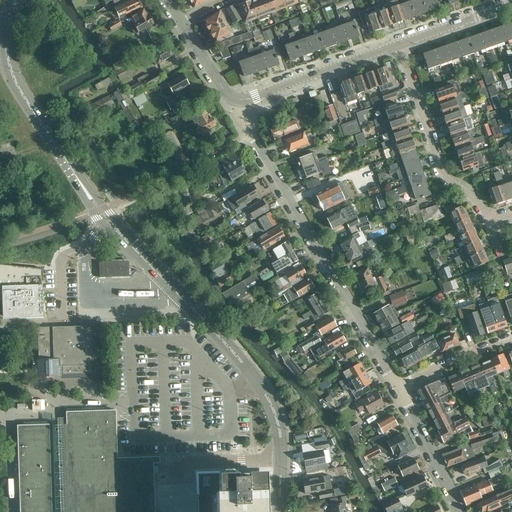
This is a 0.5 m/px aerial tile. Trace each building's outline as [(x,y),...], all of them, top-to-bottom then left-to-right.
[(141,7),(141,5),(140,3),(138,2),(137,0),(130,0),(122,4),(119,6),(122,11),(124,10),(127,15),(129,14),(141,8),(141,7)] [(285,7),(282,0),(256,0),(251,2),(257,18),(285,7)] [(426,12),(422,0),(415,0),(410,2),(415,16),(426,12)] [(438,8),(436,1),(435,0),(422,0),(426,12),(438,8)] [(257,18),(251,2),(239,6),(247,27),(248,29),(250,28),(252,27),(250,21),(257,18)] [(415,16),(410,2),(399,6),(404,20),(415,16)] [(241,20),(233,5),(226,9),(234,24),(241,20)] [(404,20),(399,6),(387,10),(392,24),(404,20)] [(144,30),(153,24),(152,23),(153,21),(151,18),(149,18),(148,16),(147,16),(143,9),(130,16),(129,14),(127,15),(118,19),(119,20),(108,26),(111,31),(122,25),(121,23),(123,22),(124,25),(132,21),(133,24),(131,26),(131,28),(134,33),(136,34),(138,33),(140,32),(141,33),(145,31),(144,30)] [(392,24),(387,10),(381,12),(380,9),(374,10),(376,14),(381,28),(392,24)] [(226,22),(219,11),(203,21),(205,25),(205,27),(207,30),(209,30),(209,32),(226,22)] [(381,28),(376,14),(370,16),(370,14),(360,17),(362,25),(366,24),(369,32),(381,28)] [(359,36),(352,18),(348,19),(350,23),(342,26),(347,40),(359,36)] [(347,40),(342,26),(341,26),(340,21),(333,23),(335,29),(331,30),(336,44),(347,40)] [(235,38),(226,22),(209,32),(210,33),(210,35),(211,38),(213,38),(216,43),(217,45),(235,38)] [(511,40),(511,24),(503,27),(508,42),(511,40)] [(336,44),(331,30),(330,30),(329,27),(324,28),(326,32),(319,34),(324,48),(336,44)] [(508,42),(503,27),(492,31),(497,45),(508,42)] [(265,40),(274,37),(271,29),(263,32),(265,40)] [(497,45),(492,31),(480,35),(485,49),(497,45)] [(230,57),(227,47),(254,38),(252,32),(248,33),(235,38),(217,45),(225,59),(230,57)] [(324,48),(319,34),(318,32),(314,34),(314,36),(308,38),(313,52),(324,48)] [(485,49),(480,35),(469,39),(474,53),(485,49)] [(313,52),(308,38),(297,42),(301,56),(313,52)] [(474,53),(469,39),(458,43),(463,57),(474,53)] [(168,42),(149,52),(155,63),(174,53),(168,42)] [(301,56),(297,42),(285,46),(290,60),(301,56)] [(463,57),(458,43),(446,47),(451,61),(463,57)] [(451,61),(446,47),(435,51),(440,65),(451,61)] [(279,64),(274,50),(273,48),(268,49),(269,52),(262,55),(267,68),(279,64)] [(440,65),(435,51),(423,55),(428,69),(440,65)] [(115,69),(133,60),(129,52),(111,62),(115,69)] [(267,68),(262,55),(261,52),(256,54),(257,56),(251,59),(256,72),(267,68)] [(174,53),(155,63),(161,75),(180,64),(174,53)] [(256,72),(251,59),(250,59),(248,54),(244,55),(246,60),(239,63),(244,77),(256,72)] [(135,73),(129,63),(115,71),(116,74),(119,79),(120,81),(135,73)] [(390,82),(386,68),(374,73),(379,87),(386,84),(387,89),(392,87),(390,82)] [(486,84),(495,81),(492,70),(483,72),(486,84)] [(379,87),(374,73),(362,77),(367,91),(379,87)] [(139,83),(143,80),(149,77),(147,74),(137,79),(139,83)] [(189,85),(184,75),(167,84),(173,94),(189,85)] [(367,91),(362,77),(351,81),(356,95),(363,92),(364,95),(368,93),(367,91)] [(108,80),(93,88),(101,104),(116,95),(108,80)] [(134,95),(148,88),(143,80),(139,83),(130,88),(134,95)] [(459,94),(454,80),(439,85),(441,89),(435,91),(439,102),(453,98),(453,97),(458,96),(458,94),(459,94)] [(356,95),(351,81),(339,85),(344,99),(356,95)] [(485,87),(482,81),(475,83),(478,90),(485,87)] [(93,88),(78,96),(86,112),(101,104),(93,88)] [(488,98),(485,88),(479,90),(482,100),(488,98)] [(138,106),(148,100),(144,92),(133,97),(138,106)] [(397,98),(395,92),(382,96),(384,102),(397,98)] [(183,108),(176,96),(167,101),(174,113),(183,108)] [(457,109),(455,102),(460,100),(458,96),(453,97),(453,98),(439,102),(443,114),(457,109)] [(402,115),(398,104),(384,109),(388,120),(402,115)] [(337,119),(332,105),(324,108),(329,122),(337,119)] [(124,107),(96,122),(104,137),(132,122),(124,107)] [(461,120),(459,114),(462,113),(460,108),(457,109),(443,114),(447,125),(461,120)] [(192,110),(181,117),(185,123),(191,119),(193,122),(192,123),(194,127),(196,126),(197,129),(195,130),(198,135),(200,133),(201,135),(202,134),(203,137),(208,134),(207,132),(208,131),(207,131),(215,126),(214,124),(215,124),(215,122),(214,119),(212,119),(211,119),(210,117),(208,118),(203,109),(195,114),(192,110)] [(406,127),(402,115),(388,120),(392,132),(406,127)] [(297,130),(292,120),(270,129),(275,139),(297,130)] [(360,132),(356,120),(341,126),(345,137),(360,132)] [(465,132),(461,120),(447,125),(451,136),(465,132)] [(132,122),(104,137),(112,153),(140,137),(132,122)] [(487,136),(492,134),(487,123),(483,125),(487,136)] [(410,138),(406,127),(392,132),(396,143),(410,138)] [(171,132),(162,138),(169,152),(167,153),(172,162),(173,165),(185,158),(179,146),(171,132)] [(469,143),(465,132),(451,136),(455,148),(469,143)] [(284,141),(289,152),(308,144),(304,133),(284,141)] [(140,137),(112,153),(121,168),(149,153),(140,137)] [(414,150),(410,138),(396,143),(398,150),(391,153),(392,158),(400,155),(400,154),(414,150)] [(473,154),(469,143),(455,148),(459,159),(473,154)] [(511,155),(509,149),(508,150),(507,149),(501,151),(503,158),(511,155)] [(418,161),(414,150),(400,154),(400,155),(402,162),(397,163),(399,168),(404,166),(418,161)] [(246,173),(234,152),(219,161),(224,169),(218,172),(222,179),(228,176),(231,182),(246,173)] [(318,162),(317,160),(315,153),(296,160),(300,170),(318,162)] [(477,164),(473,154),(459,159),(464,171),(478,166),(478,164),(477,164)] [(322,173),(319,165),(324,163),(322,158),(317,160),(318,162),(300,170),(303,180),(322,173)] [(496,165),(494,158),(488,160),(488,158),(482,160),(485,169),(496,165)] [(422,172),(418,161),(404,166),(408,177),(422,172)] [(426,184),(422,172),(408,177),(410,184),(405,186),(407,191),(412,189),(412,188),(426,184)] [(349,199),(341,182),(315,195),(323,211),(349,199)] [(511,197),(511,185),(511,183),(500,187),(505,201),(511,197)] [(430,195),(426,184),(412,188),(412,189),(407,191),(407,192),(408,194),(413,193),(414,195),(416,200),(430,195)] [(239,208),(259,196),(253,185),(233,198),(239,208)] [(505,201),(500,187),(488,191),(493,205),(505,201)] [(227,193),(229,197),(239,193),(237,188),(227,193)] [(398,193),(397,189),(385,193),(387,197),(398,193)] [(268,211),(262,200),(247,209),(250,214),(248,215),(251,221),(268,211)] [(458,208),(456,202),(443,208),(446,214),(449,213),(458,208)] [(213,217),(209,210),(205,203),(195,209),(203,223),(213,217)] [(443,216),(439,204),(420,211),(424,223),(443,216)] [(420,213),(417,205),(407,208),(410,216),(420,213)] [(462,206),(458,208),(449,213),(454,224),(467,218),(462,206)] [(346,222),(341,210),(326,218),(332,229),(346,222)] [(266,231),(276,224),(270,213),(249,226),(254,233),(256,232),(258,236),(266,232),(266,231)] [(472,229),(467,218),(454,224),(457,231),(452,233),(454,238),(459,235),(472,229)] [(379,228),(376,219),(365,223),(355,226),(349,229),(351,234),(357,231),(358,233),(370,229),(371,231),(379,228)] [(426,235),(422,225),(414,229),(419,238),(426,235)] [(284,238),(278,227),(260,238),(266,248),(272,245),(284,238)] [(477,240),(472,229),(459,235),(464,246),(477,240)] [(358,246),(355,240),(360,237),(358,233),(353,235),(339,242),(344,253),(358,246)] [(397,241),(395,234),(381,239),(384,247),(397,241)] [(432,241),(430,235),(420,240),(422,246),(432,241)] [(361,252),(370,247),(370,248),(377,245),(374,239),(367,242),(358,246),(344,253),(349,264),(364,257),(361,252)] [(482,251),(477,240),(464,246),(467,253),(462,255),(464,260),(469,257),(482,251)] [(283,258),(293,252),(287,242),(273,251),(278,260),(280,263),(283,261),(282,260),(283,259),(283,258)] [(255,258),(273,248),(272,245),(266,248),(253,256),(255,258)] [(488,262),(482,251),(469,257),(474,268),(488,262)] [(282,270),(298,261),(293,252),(283,258),(283,259),(282,260),(283,261),(280,263),(278,260),(275,262),(275,263),(271,266),(273,270),(276,268),(281,277),(282,276),(285,274),(282,270)] [(129,277),(129,261),(99,262),(99,278),(129,277)] [(502,270),(500,263),(491,266),(494,273),(502,270)] [(292,286),(303,279),(302,277),(306,275),(300,265),(285,274),(282,276),(286,282),(288,285),(277,292),(279,296),(293,288),(292,286)] [(493,277),(489,267),(478,271),(480,278),(486,276),(487,279),(493,277)] [(372,277),(371,275),(367,268),(354,273),(358,283),(372,277)] [(220,288),(236,279),(232,271),(216,280),(220,288)] [(479,277),(477,272),(466,276),(468,282),(477,279),(477,278),(479,277)] [(222,291),(231,308),(253,297),(247,285),(257,280),(254,275),(222,291)] [(376,286),(378,285),(383,297),(390,294),(387,288),(382,277),(379,278),(378,275),(372,277),(358,283),(362,292),(376,287),(376,286)] [(293,300),(314,288),(309,279),(293,288),(295,292),(290,295),(293,300)] [(444,292),(456,288),(454,282),(442,286),(444,292)] [(44,318),(43,293),(43,285),(2,286),(3,311),(5,311),(4,313),(3,314),(4,316),(5,317),(7,318),(19,317),(19,319),(44,318)] [(404,290),(389,295),(394,306),(408,300),(404,290)] [(317,293),(308,299),(303,302),(309,311),(323,303),(317,293)] [(277,321),(284,316),(294,310),(293,309),(300,305),(299,304),(303,302),(308,299),(306,297),(285,309),(285,310),(281,312),(255,329),(261,337),(265,334),(264,333),(279,323),(277,321)] [(492,315),(489,307),(487,299),(482,300),(486,311),(488,316),(483,318),(488,333),(497,330),(492,315)] [(328,312),(323,303),(309,311),(309,312),(302,316),(304,320),(312,315),(315,321),(328,312)] [(485,334),(474,304),(457,310),(460,320),(466,317),(469,325),(470,330),(473,338),(485,334)] [(507,327),(502,312),(499,304),(489,307),(492,315),(497,330),(507,327)] [(378,323),(396,313),(394,311),(392,312),(388,306),(374,314),(378,323)] [(398,323),(394,317),(397,316),(396,313),(378,323),(383,332),(398,323)] [(418,323),(428,318),(425,313),(415,318),(418,323)] [(410,320),(407,315),(400,319),(403,324),(410,320)] [(256,327),(265,322),(261,316),(252,322),(256,327)] [(318,337),(337,327),(331,317),(315,325),(319,332),(313,335),(314,337),(296,347),(300,354),(321,342),(318,337)] [(303,333),(314,326),(312,322),(300,329),(303,333)] [(93,375),(92,345),(92,326),(38,328),(39,360),(53,360),(54,367),(61,367),(61,376),(93,375)] [(406,336),(400,326),(385,334),(391,344),(406,336)] [(466,341),(460,328),(455,330),(461,343),(466,341)] [(321,356),(346,342),(340,332),(324,341),(327,346),(318,351),(321,356)] [(434,339),(430,333),(422,338),(425,344),(434,339)] [(458,344),(456,340),(454,333),(438,340),(442,351),(444,351),(445,351),(456,346),(457,345),(458,344)] [(412,347),(410,344),(418,339),(416,334),(392,347),(397,356),(412,347)] [(421,358),(439,349),(434,340),(399,359),(404,367),(407,368),(422,360),(421,358)] [(297,376),(303,370),(281,345),(274,351),(297,376)] [(346,359),(356,354),(352,346),(337,353),(341,360),(339,361),(341,366),(348,362),(346,359)] [(509,368),(503,354),(490,359),(490,360),(491,360),(496,373),(502,371),(504,377),(509,375),(507,369),(509,368)] [(491,360),(490,360),(480,365),(488,385),(493,383),(490,377),(497,374),(496,373),(491,360)] [(342,387),(365,374),(359,363),(342,373),(345,379),(339,383),(342,387)] [(494,398),(488,385),(480,365),(470,369),(475,383),(481,381),(484,387),(485,387),(486,391),(485,391),(489,400),(494,398)] [(309,380),(316,376),(311,368),(304,372),(309,380)] [(475,383),(470,369),(459,374),(467,394),(472,392),(469,386),(475,383)] [(367,386),(371,384),(370,382),(370,381),(369,378),(368,378),(365,374),(342,387),(344,391),(353,386),(359,397),(371,391),(367,386)] [(467,394),(459,374),(448,378),(454,392),(460,390),(462,396),(467,394)] [(439,399),(450,393),(448,388),(444,379),(417,390),(428,411),(442,404),(439,399)] [(330,386),(326,380),(318,385),(322,391),(330,386)] [(384,405),(377,392),(355,404),(360,413),(366,409),(369,414),(384,405)] [(433,421),(452,410),(450,406),(444,409),(442,404),(428,411),(433,421)] [(452,424),(449,418),(455,415),(453,410),(452,410),(433,421),(438,430),(438,431),(452,424)] [(117,458),(116,411),(66,412),(67,424),(69,497),(154,495),(153,465),(160,465),(160,457),(117,458)] [(388,431),(397,426),(396,424),(397,422),(396,420),(393,419),(391,416),(377,424),(376,422),(372,425),(375,430),(379,428),(383,434),(381,435),(384,440),(392,436),(388,431)] [(490,426),(486,416),(473,422),(481,429),(490,426)] [(462,431),(471,427),(465,418),(452,424),(438,431),(438,430),(437,431),(443,444),(458,436),(457,434),(462,431)] [(57,425),(49,425),(50,450),(50,462),(50,475),(51,511),(69,511),(69,497),(67,424),(57,425)] [(351,436),(363,430),(359,424),(348,430),(351,436)] [(50,450),(49,425),(17,426),(18,451),(50,450)] [(494,442),(492,433),(499,430),(497,426),(479,432),(478,431),(473,432),(471,427),(462,431),(464,435),(466,435),(468,440),(471,450),(494,442)] [(409,453),(406,447),(408,447),(402,434),(386,442),(386,441),(379,445),(374,447),(374,446),(384,440),(381,435),(367,443),(369,448),(363,451),(364,453),(358,456),(362,464),(387,450),(388,452),(391,451),(396,460),(397,459),(399,459),(402,458),(402,457),(409,453)] [(328,448),(327,442),(315,444),(316,450),(328,448)] [(472,458),(467,446),(442,455),(447,467),(472,458)] [(50,462),(50,450),(18,451),(19,475),(26,475),(26,462),(50,462)] [(325,464),(323,451),(303,454),(305,468),(325,464)] [(419,469),(414,459),(397,466),(402,477),(419,469)] [(484,469),(482,463),(478,465),(477,460),(461,466),(462,468),(461,469),(462,472),(464,472),(464,474),(468,473),(469,475),(480,471),(484,469)] [(50,475),(50,462),(26,462),(26,475),(50,475)] [(500,474),(498,469),(488,472),(490,478),(500,474)] [(238,474),(198,475),(199,511),(264,511),(263,494),(267,493),(266,479),(262,479),(262,474),(248,475),(248,480),(243,480),(238,480),(238,474)] [(51,511),(50,475),(26,475),(19,475),(20,511),(51,511)] [(427,488),(422,476),(402,485),(407,497),(427,488)] [(325,490),(322,477),(303,481),(305,494),(325,490)] [(382,482),(384,490),(398,485),(396,477),(382,482)] [(480,496),(493,491),(488,480),(461,492),(467,506),(482,499),(480,496)] [(511,486),(511,487),(511,488),(476,505),(480,511),(484,511),(486,511),(489,511),(501,507),(500,507),(511,501),(511,486)] [(332,497),(331,491),(319,493),(320,499),(332,497)] [(154,511),(154,505),(154,495),(69,497),(69,511),(154,511)] [(346,511),(344,504),(346,503),(345,497),(337,499),(339,504),(331,506),(331,511),(346,511)] [(389,511),(401,506),(397,498),(384,505),(387,511),(389,511)]
